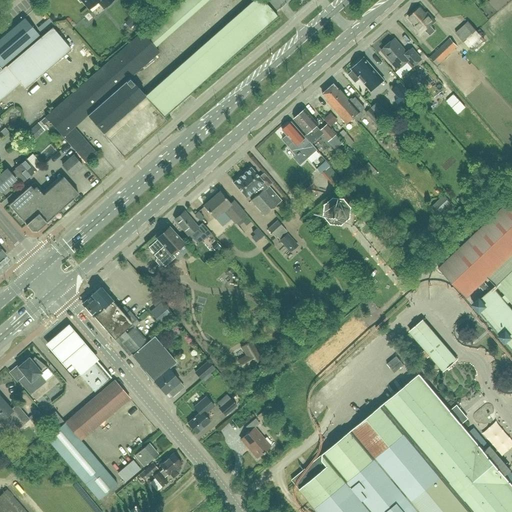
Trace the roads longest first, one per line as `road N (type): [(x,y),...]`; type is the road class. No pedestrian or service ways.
road 1 (primary): [(56,291),(392,0)]
road 2 (primary): [(346,0),(40,269)]
road 3 (tertiary): [(239,511),(56,291)]
road 4 (track): [(495,322),(464,319),(456,326),(460,340),(497,329),(511,345)]
